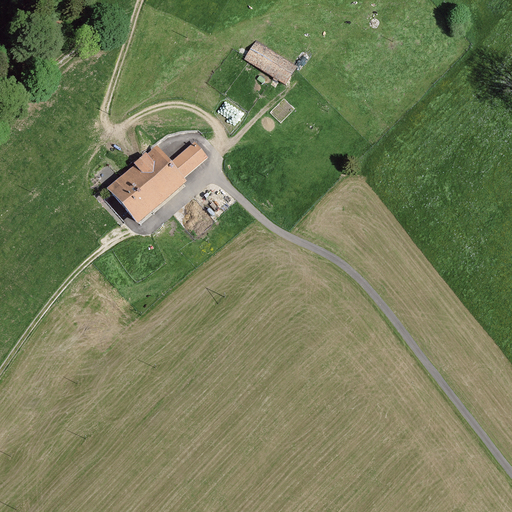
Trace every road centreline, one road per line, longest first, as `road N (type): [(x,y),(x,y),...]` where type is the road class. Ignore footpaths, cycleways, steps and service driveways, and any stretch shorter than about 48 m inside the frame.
road 1 (track): [(0,372),(51,298),(101,248),(148,230),(214,172),(259,217),(342,264),(511,473)]
road 2 (track): [(214,172),(221,141),(202,112),(159,107),(105,125),(140,0)]
